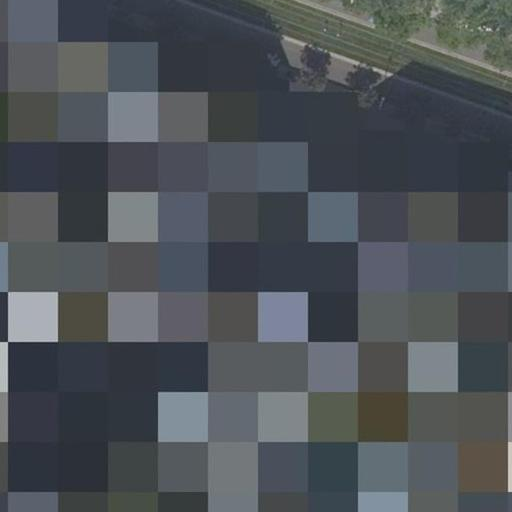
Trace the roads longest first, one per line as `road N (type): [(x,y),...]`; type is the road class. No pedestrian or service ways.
road 1 (primary): [(140,0),(511,133)]
road 2 (primary): [(511,58),(349,0)]
